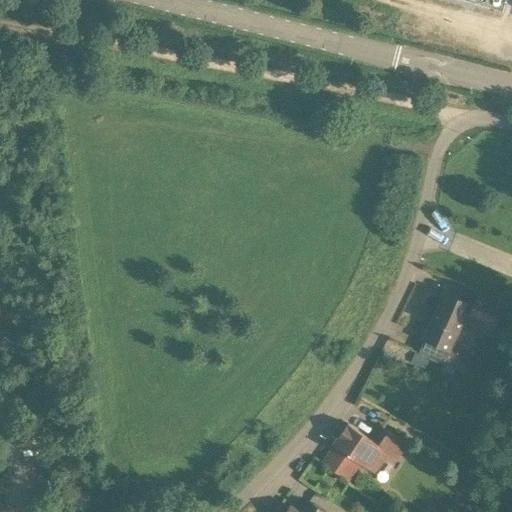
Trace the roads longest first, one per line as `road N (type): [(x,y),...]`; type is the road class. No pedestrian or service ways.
road 1 (unclassified): [(231,511),(310,435),(389,317),(419,242),(443,134),(459,121),(511,125)]
road 2 (track): [(459,121),(422,105),(0,25)]
road 3 (tertiary): [(511,83),(160,0)]
